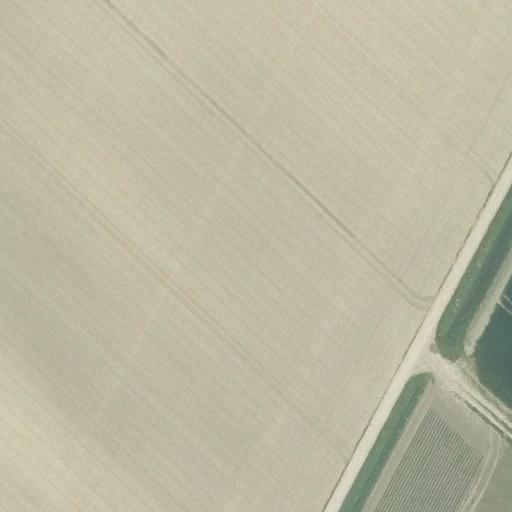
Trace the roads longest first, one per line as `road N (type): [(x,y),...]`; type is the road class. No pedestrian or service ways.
road 1 (track): [(330,511),(511,170)]
road 2 (track): [(416,349),(511,432)]
